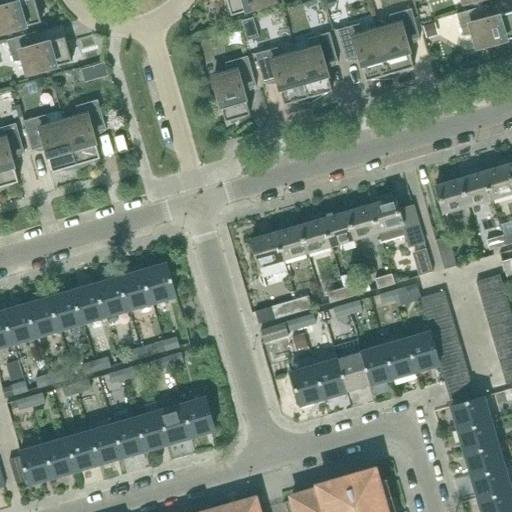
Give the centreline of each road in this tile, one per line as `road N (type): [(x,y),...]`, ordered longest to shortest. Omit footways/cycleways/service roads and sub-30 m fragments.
road 1 (residential): [(200,208),(511,119)]
road 2 (residential): [(270,457),(200,208)]
road 3 (residential): [(270,457),(410,420),(438,511)]
road 4 (residential): [(0,263),(200,208)]
road 5 (residential): [(84,511),(270,457)]
road 6 (residential): [(200,208),(147,28)]
